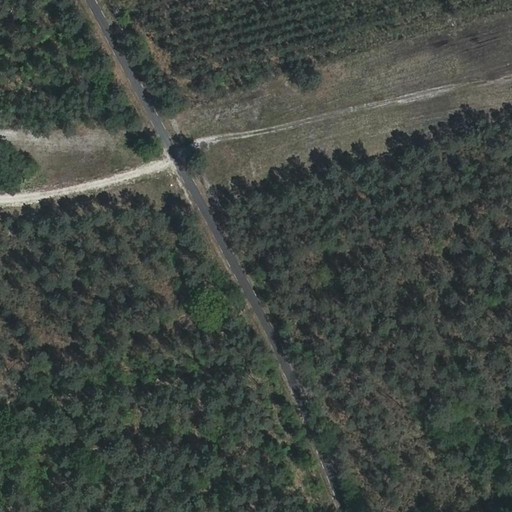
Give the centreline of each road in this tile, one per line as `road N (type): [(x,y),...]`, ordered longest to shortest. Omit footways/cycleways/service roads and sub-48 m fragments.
road 1 (tertiary): [(349,511),(278,341),(87,0)]
road 2 (track): [(0,131),(156,125),(298,107),(511,49)]
